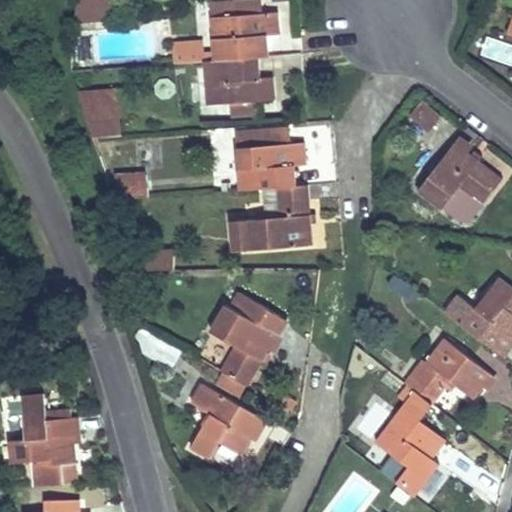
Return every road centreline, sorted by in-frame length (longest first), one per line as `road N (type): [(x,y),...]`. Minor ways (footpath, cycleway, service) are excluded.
road 1 (residential): [(155,511),(110,367),(0,108)]
road 2 (residential): [(361,235),(352,119),(400,40)]
road 3 (residential): [(511,126),(400,40)]
